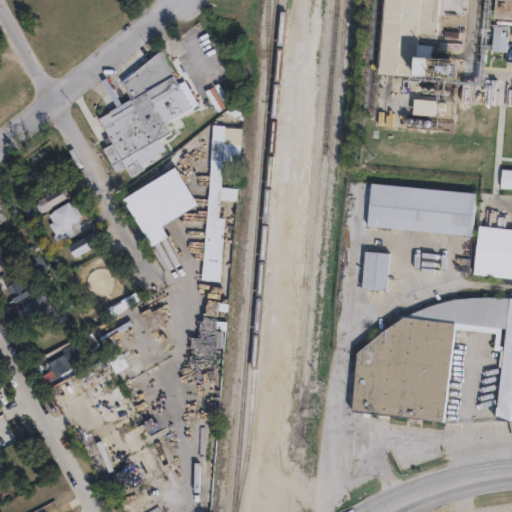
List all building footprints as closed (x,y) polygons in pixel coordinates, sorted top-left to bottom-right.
[(436,0),(433,37),(417,36),(416,43),(430,44),(428,75),(376,71),(382,0),(436,0)] [(511,0),(511,15),(494,14),(494,0),(511,0)] [(202,41),(214,33),(206,21),(194,30),(202,41)] [(506,27),(504,51),(489,49),(492,25),(506,27)] [(193,102),(181,109),(178,103),(163,112),(169,121),(155,128),(162,140),(139,153),(142,158),(129,165),(124,155),(119,158),(116,152),(111,155),(101,138),(111,132),(97,107),(130,88),(120,71),(157,41),(193,102)] [(435,100),(432,119),(422,117),(424,99),(435,100)] [(446,111),(446,112),(445,112),(452,112),(450,129),(432,127),(434,111),(439,111),(438,111),(438,110),(438,109),(437,108),(438,108),(438,107),(438,106),(439,105),(440,104),(441,104),(442,104),(442,103),(443,104),(444,104),(445,104),(445,105),(446,105),(446,106),(447,106),(447,107),(447,108),(447,109),(447,110),(446,111)] [(241,117),(244,109),(233,104),(230,113),(241,117)] [(223,207),(221,231),(211,230),(203,229),(211,134),(222,134),(219,207),(223,207)] [(511,169),(511,188),(497,187),(498,168),(511,169)] [(165,225),(144,238),(124,201),(160,180),(176,206),(163,215),(165,225)] [(474,193),(469,235),(366,224),(370,182),(474,193)] [(69,196),(39,213),(34,205),(38,202),(37,199),(63,184),(69,196)] [(70,224),(54,234),(48,223),(52,221),(48,214),(68,201),(78,217),(69,223),(70,224)] [(511,229),(511,277),(472,273),(478,225),(511,229)] [(47,230),(52,239),(63,233),(65,238),(44,250),(36,236),(47,230)] [(99,248),(76,261),(69,249),(92,236),(99,248)] [(19,254),(0,264),(0,242),(10,237),(19,254)] [(388,252),(385,289),(361,287),(364,250),(388,252)] [(41,290),(19,304),(9,288),(31,274),(41,290)] [(54,311),(27,326),(18,310),(45,295),(54,311)] [(511,297),(511,438),(508,421),(494,419),(505,328),(454,322),(442,422),(348,410),(355,352),(384,328),(404,315),(441,301),(480,296),(508,297),(511,297)] [(117,373),(115,374),(106,358),(100,347),(104,345),(114,340),(128,367),(124,369),(117,373)] [(85,360),(58,375),(48,357),(75,342),(85,360)]
